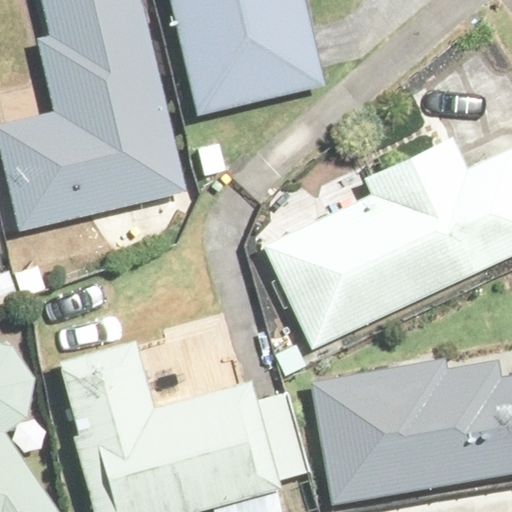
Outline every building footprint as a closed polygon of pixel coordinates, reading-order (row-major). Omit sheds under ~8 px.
[(42,0),(51,38),(40,40),(57,116),(1,128),(24,231),(187,195),(142,0),(42,0)] [(305,0),(173,0),(199,117),(325,89),(305,0)] [(376,193),(268,242),(316,349),(511,260),(511,145),(466,166),(456,144),(371,182),(376,193)] [(40,393),(0,331),(0,511),(58,511),(21,455),(48,438),(25,402),(40,393)] [(219,511),(283,511),(276,481),(306,473),(287,398),(257,405),(253,389),(151,414),(133,343),(61,361),(98,511),(210,511),(219,510),(219,511)] [(511,473),(511,377),(494,380),(491,359),(313,387),(331,502),(511,473)]
